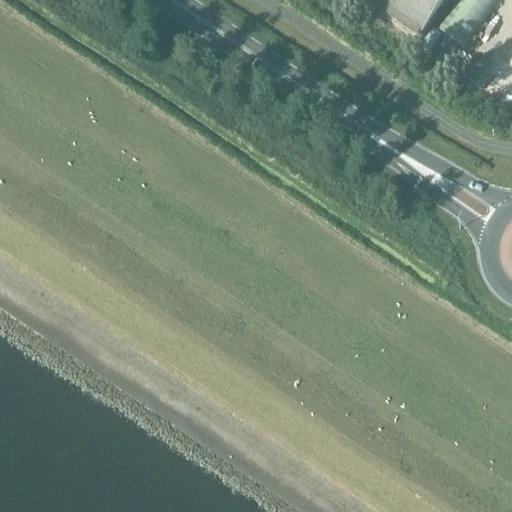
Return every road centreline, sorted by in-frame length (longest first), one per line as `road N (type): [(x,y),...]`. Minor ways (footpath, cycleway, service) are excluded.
road 1 (unclassified): [(361,511),(0,266)]
road 2 (primary): [(157,0),(374,148),(470,221),(487,245)]
road 3 (primary): [(511,203),(397,143),(182,0)]
